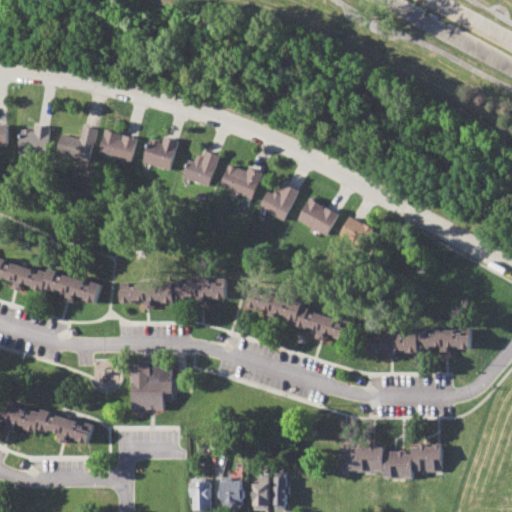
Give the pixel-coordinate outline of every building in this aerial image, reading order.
[(0,144),(0,123),(11,123),(11,144),(0,144)] [(20,153),(22,129),(36,130),(36,123),(53,125),(50,155),(20,153)] [(57,153),(62,133),(80,137),(83,126),(99,130),(91,162),(57,153)] [(100,152),(107,128),(140,138),(133,162),(100,152)] [(144,161),(151,139),(165,143),(167,138),(179,141),(171,169),(144,161)] [(182,175),(189,158),(195,161),(197,153),(203,155),(206,149),(223,156),(211,186),(182,175)] [(220,185),(230,163),(248,171),(250,166),(264,173),(253,199),(220,185)] [(260,207),(269,189),(281,195),(287,184),(300,190),(286,220),(260,207)] [(299,219),(311,197),(340,213),(329,235),(299,219)] [(338,235),(350,213),(373,226),(370,231),(378,236),(369,252),(338,235)] [(0,275),(0,253),(48,270),(50,264),(104,283),(97,302),(78,295),(76,301),(62,297),(64,292),(46,286),(44,291),(24,284),(22,289),(12,285),(14,280),(0,275)] [(122,303),(122,282),(172,282),(172,275),(229,275),(229,295),(209,295),(209,302),(194,302),(194,297),(176,297),(176,302),(154,302),(154,308),(143,308),(143,303),(122,303)] [(255,286),(307,302),(305,307),(355,323),(349,340),(331,334),(329,338),(315,334),(317,329),(299,323),(300,320),(281,314),(279,319),(268,315),(269,311),(249,305),(255,286)] [(366,354),(366,333),(417,333),(417,326),(474,326),(474,347),(453,347),(453,353),(439,353),(439,348),(421,348),(421,353),(399,353),(399,359),(388,359),(388,354),(366,354)] [(131,364),(173,363),(174,399),(164,399),(165,410),(132,410),(131,364)] [(0,420),(0,397),(40,411),(42,406),(95,424),(89,443),(70,437),(67,443),(54,438),(55,433),(38,427),(36,432),(16,425),(14,430),(4,427),(5,422),(0,420)] [(341,443),(386,443),(386,451),(413,451),(413,444),(443,444),(442,471),(414,470),(414,478),(384,477),(384,469),(341,468),(341,443)] [(274,508),(273,472),(286,471),(287,508),(274,508)] [(253,508),(252,483),(259,482),(258,475),(268,474),(269,507),(253,508)] [(190,476),(210,476),(211,509),(194,509),(194,496),(190,496),(190,476)] [(220,509),(220,480),(242,480),(242,509),(220,509)]
